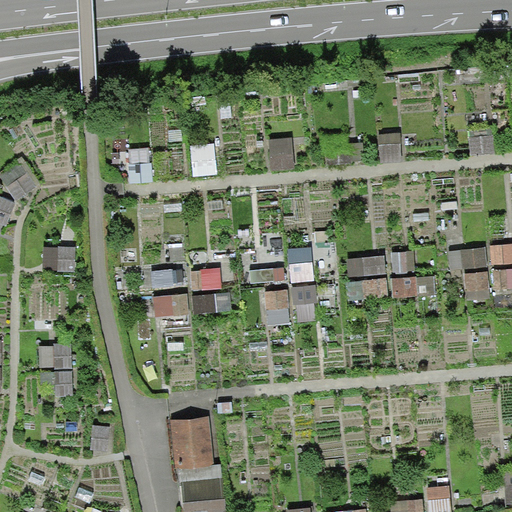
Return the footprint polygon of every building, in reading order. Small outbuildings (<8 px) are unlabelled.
[(492,124),(468,127),(471,154),(495,151),(492,124)] [(401,133),(377,134),(378,160),(402,159),(401,133)] [(325,147),(325,164),(351,163),(352,161),(356,161),(362,161),(362,143),(354,143),(350,143),(351,146),(325,147)] [(149,148),(127,149),(129,181),(151,179),(149,148)] [(214,150),(191,151),(192,175),(215,174),(214,150)] [(295,151),(270,153),(271,169),(296,168),(295,151)] [(35,187),(17,162),(0,173),(0,177),(14,198),(35,187)] [(13,202),(0,197),(0,220),(6,223),(13,202)] [(511,243),(491,245),(492,263),(511,261),(511,243)] [(485,247),(447,251),(449,269),(487,266),(485,247)] [(75,248),(41,248),(42,266),(42,270),(75,269),(75,248)] [(414,251),(391,252),(392,272),(415,271),(414,251)] [(286,253),(260,255),(263,283),(289,281),(287,264),(286,253)] [(385,255),(346,257),(348,275),(366,274),(387,273),(385,255)] [(312,262),(287,264),(289,281),(314,279),(312,262)] [(220,268),(190,270),(192,290),(222,287),(220,268)] [(511,268),(494,269),(495,288),(511,288),(511,268)] [(182,269),(151,271),(151,287),(184,285),(182,269)] [(488,271),(463,273),(465,296),(491,293),(488,271)] [(434,275),(413,276),(415,294),(436,293),(434,275)] [(413,276),(391,278),(394,295),(415,294),(413,276)] [(388,277),(345,282),(347,300),(390,296),(388,277)] [(320,283),(291,285),(293,300),(322,298),(320,283)] [(288,289),(265,291),(268,325),(292,323),(288,289)] [(230,291),(192,295),(194,314),(232,310),(230,291)] [(187,294),(154,296),(156,317),(188,314),(187,294)] [(71,343),(53,343),(55,368),(72,367),(71,343)] [(73,372),(39,372),(39,386),(47,386),(49,395),(73,395),(73,372)] [(209,414),(168,419),(174,468),(178,468),(215,464),(209,414)] [(78,421),(65,421),(66,430),(78,431),(78,421)] [(110,426),(92,424),(90,447),(109,449),(110,426)] [(215,464),(178,468),(182,501),(225,497),(221,463),(215,464)] [(511,467),(503,468),(506,502),(511,502),(511,467)] [(452,511),(450,485),(427,486),(427,511),(452,511)] [(226,511),(225,497),(182,501),(183,511),(226,511)] [(423,511),(422,498),(390,501),(390,511),(423,511)]
